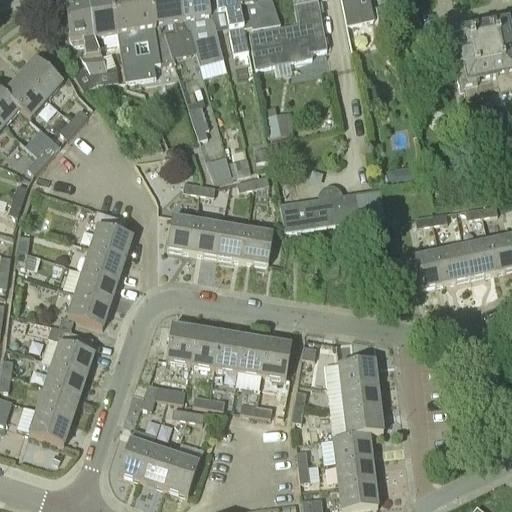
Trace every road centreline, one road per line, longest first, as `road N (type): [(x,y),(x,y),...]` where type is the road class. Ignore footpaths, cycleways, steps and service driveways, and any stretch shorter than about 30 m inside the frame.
road 1 (residential): [(77,511),(140,319),(155,303),(177,298),(405,334)]
road 2 (residential): [(428,503),(405,334)]
